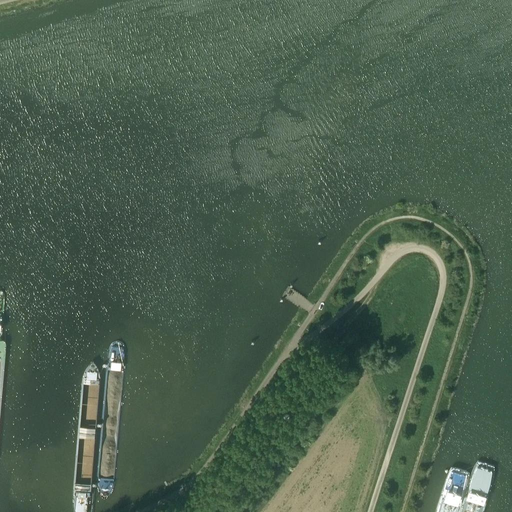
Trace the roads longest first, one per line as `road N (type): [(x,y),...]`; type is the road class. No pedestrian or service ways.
road 1 (unclassified): [(372,511),(440,292),(437,259),(414,247),(400,252),(284,355)]
road 2 (residential): [(284,355),(203,470),(141,511)]
